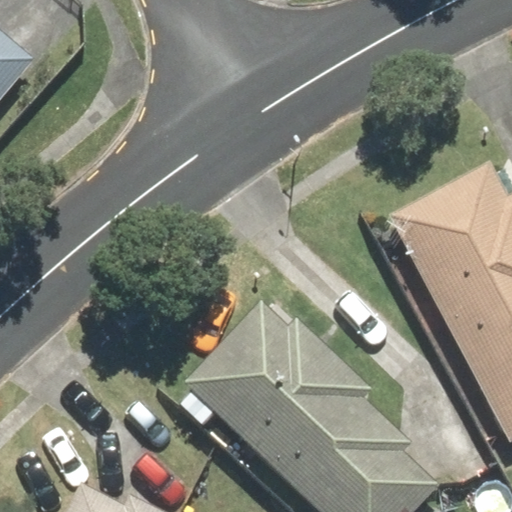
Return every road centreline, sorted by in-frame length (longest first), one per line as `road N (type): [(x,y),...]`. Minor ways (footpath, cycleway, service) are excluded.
road 1 (residential): [(0,316),(63,256),(261,110)]
road 2 (residential): [(261,110),(453,0)]
road 3 (residential): [(185,0),(261,110)]
